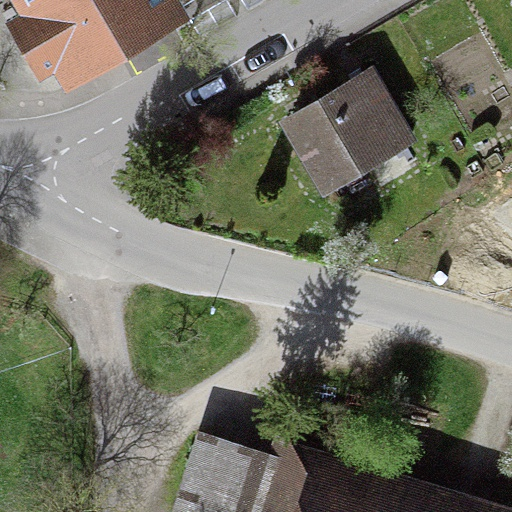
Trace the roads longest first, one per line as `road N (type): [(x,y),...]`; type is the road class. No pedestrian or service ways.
road 1 (residential): [(20,171),(161,250),(511,340)]
road 2 (residential): [(20,171),(313,0)]
